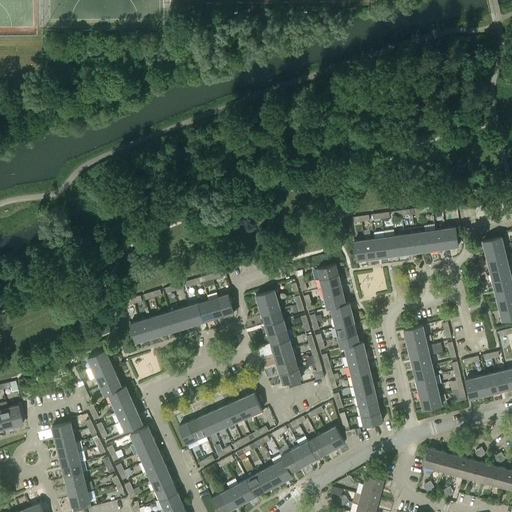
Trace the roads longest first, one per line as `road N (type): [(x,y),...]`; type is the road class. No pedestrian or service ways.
road 1 (residential): [(200,511),(143,392),(217,360)]
road 2 (residential): [(413,434),(388,319),(430,296)]
road 3 (residential): [(278,511),(332,473),(413,434)]
road 4 (residential): [(486,511),(406,496),(413,434)]
